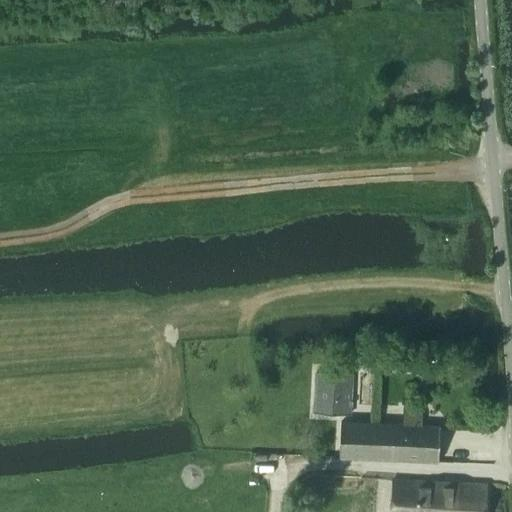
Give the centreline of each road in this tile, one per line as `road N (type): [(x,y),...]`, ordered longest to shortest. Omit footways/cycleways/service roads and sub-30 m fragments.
road 1 (track): [(0,240),(59,234),(197,178),(490,166)]
road 2 (tertiary): [(511,419),(477,0)]
